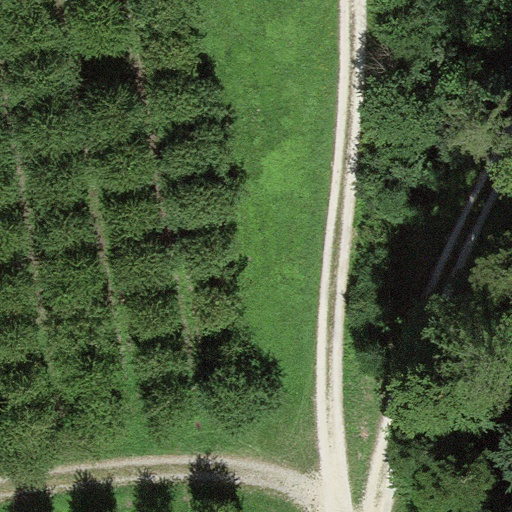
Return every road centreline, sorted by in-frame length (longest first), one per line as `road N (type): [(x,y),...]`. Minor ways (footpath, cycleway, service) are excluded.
road 1 (track): [(346,0),(352,49),(343,472),(351,511)]
road 2 (track): [(511,157),(440,308),(375,511)]
road 3 (track): [(0,487),(168,467),(343,472)]
